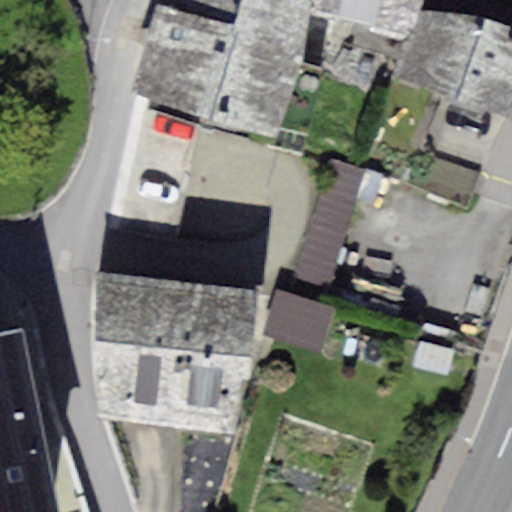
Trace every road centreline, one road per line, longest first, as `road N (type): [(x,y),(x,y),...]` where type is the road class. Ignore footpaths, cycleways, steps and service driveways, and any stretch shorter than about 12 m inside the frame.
road 1 (residential): [(80,275),(120,9)]
road 2 (residential): [(121,511),(90,429),(77,357),(80,275)]
